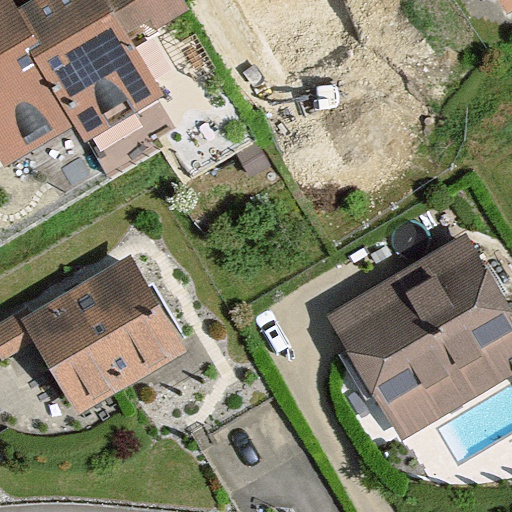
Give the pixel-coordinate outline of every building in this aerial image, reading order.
[(82,127),(20,14),(11,0),(0,0),(0,164),(3,171),(82,127)] [(111,0),(45,0),(20,14),(82,127),(92,144),(168,102),(111,0)] [(475,0),(483,13),(507,0),(475,0)] [(511,313),(474,246),(463,252),(333,324),(349,354),(393,432),(511,365),(511,313)] [(159,347),(108,257),(0,318),(0,320),(50,409),(159,347)]
